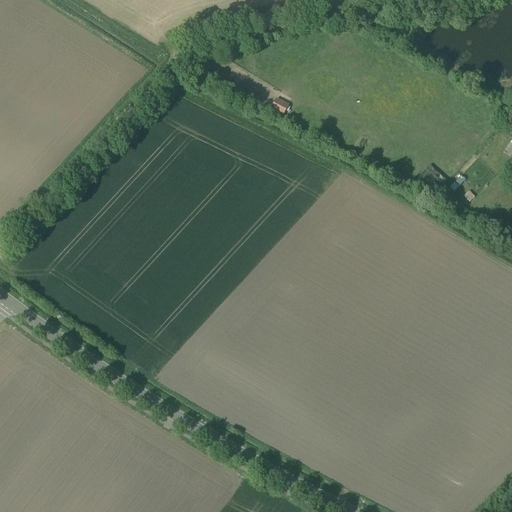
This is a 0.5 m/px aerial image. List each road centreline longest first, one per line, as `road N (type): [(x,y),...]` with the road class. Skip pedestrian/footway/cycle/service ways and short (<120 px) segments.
road 1 (tertiary): [(12,307),(182,422),(344,511)]
road 2 (track): [(0,247),(159,77)]
